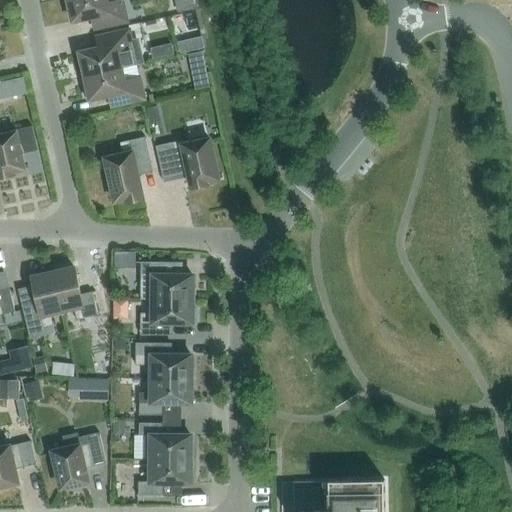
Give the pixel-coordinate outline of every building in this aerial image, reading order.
[(108,4),(106,0),(68,0),(73,22),(99,16),(101,27),(128,22),(123,0),(108,4)] [(175,0),(178,12),(194,9),(192,0),(175,0)] [(80,53),(85,76),(122,68),(145,63),(139,38),(133,39),(131,29),(103,35),(106,47),(80,53)] [(203,52),(189,55),(193,75),(207,73),(203,52)] [(122,68),(85,76),(87,85),(83,86),(86,99),(90,98),(90,100),(116,94),(119,106),(145,100),(140,78),(125,82),(122,68)] [(23,78),(8,81),(11,97),(27,94),(23,78)] [(160,120),(157,106),(147,109),(150,123),(160,120)] [(16,132),(0,136),(0,178),(14,175),(14,172),(24,169),(22,157),(21,154),(37,151),(37,153),(39,153),(33,129),(32,129),(32,131),(17,135),(16,132)] [(105,158),(115,202),(126,200),(127,203),(143,199),(136,168),(152,164),(146,137),(120,143),(123,154),(105,158)] [(156,146),(163,177),(188,172),(192,189),(209,185),(208,181),(219,179),(210,139),(184,144),(183,140),(156,146)] [(127,253),(127,267),(135,267),(135,262),(135,254),(135,253),(127,253)] [(153,300),(153,299),(193,299),(193,275),(165,275),(165,263),(167,263),(167,262),(140,262),(140,263),(141,263),(141,300),(153,300)] [(54,273),(63,315),(64,315),(63,311),(74,308),(77,320),(98,315),(93,291),(81,294),(75,268),(54,273)] [(30,339),(46,335),(55,333),(52,318),(63,315),(54,273),(32,278),(38,304),(23,308),(30,339)] [(0,315),(15,312),(10,288),(0,290),(0,315)] [(153,299),(153,300),(153,313),(141,313),(141,335),(165,335),(165,323),(197,323),(197,309),(193,309),(193,299),(153,299)] [(126,340),(115,340),(115,350),(126,350),(126,340)] [(152,365),(152,379),(192,379),(192,355),(164,355),(164,343),(136,343),(136,365),(152,365)] [(0,361),(0,376),(33,368),(28,346),(9,351),(11,359),(0,361)] [(49,374),(45,356),(34,358),(38,376),(49,374)] [(20,380),(0,379),(0,399),(19,400),(20,380)] [(192,403),(192,379),(152,379),(152,392),(140,392),(139,415),(163,415),(164,403),(192,403)] [(44,399),(39,380),(25,384),(29,402),(44,399)] [(108,380),(80,380),(80,398),(80,401),(108,401),(108,380)] [(126,420),(113,420),(113,433),(126,433),(126,420)] [(151,460),(151,459),(191,459),(191,435),(163,435),(163,423),(139,423),(139,435),(146,435),(146,460),(151,460)] [(107,464),(100,432),(79,437),(78,433),(63,437),(66,448),(53,451),(61,488),(73,486),(73,489),(87,486),(86,482),(89,482),(85,467),(92,465),(92,467),(107,464)] [(0,448),(0,487),(18,483),(15,469),(37,464),(31,441),(0,448)] [(151,459),(151,460),(151,482),(139,482),(139,494),(138,494),(137,496),(164,496),(164,495),(163,495),(163,483),(191,483),(191,459),(151,459)] [(329,481),(293,482),(293,511),(385,511),(385,480),(329,481)]
